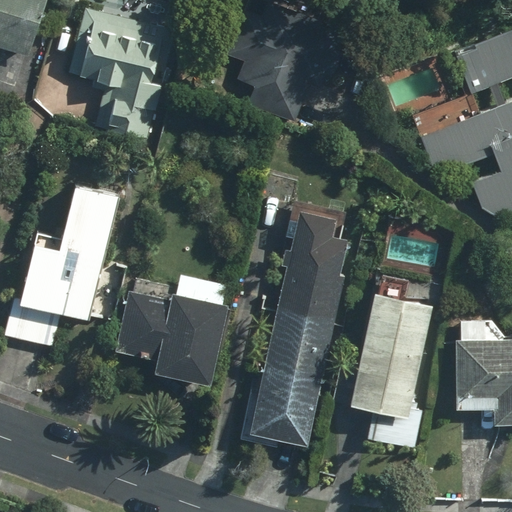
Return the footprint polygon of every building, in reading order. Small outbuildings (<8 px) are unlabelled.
[(37,0),(0,0),(0,47),(22,53),(37,0)] [(336,47),(316,40),(323,22),(260,0),(258,0),(253,17),(238,11),(228,39),(243,45),(231,78),(239,81),(231,103),(291,124),(306,83),(321,88),(336,47)] [(65,71),(104,80),(93,127),(144,139),(155,92),(163,94),(177,31),(79,9),(65,71)] [(511,16),(452,40),(470,85),(511,68),(511,16)] [(511,202),(511,90),(420,128),(436,167),(493,145),(500,161),(472,172),(488,212),(511,202)] [(115,195),(70,185),(55,251),(28,245),(16,298),(8,296),(0,334),(51,345),(58,313),(86,319),(115,195)] [(245,434),(282,442),(303,447),(340,277),(333,275),(340,240),(326,237),(329,219),(292,211),(245,434)] [(221,307),(164,294),(162,300),(125,291),(111,351),(149,359),(146,373),(203,385),(221,307)] [(425,306),(367,293),(342,405),(401,417),(425,306)] [(454,411),(489,409),(490,425),(511,424),(511,337),(450,340),(454,411)]
